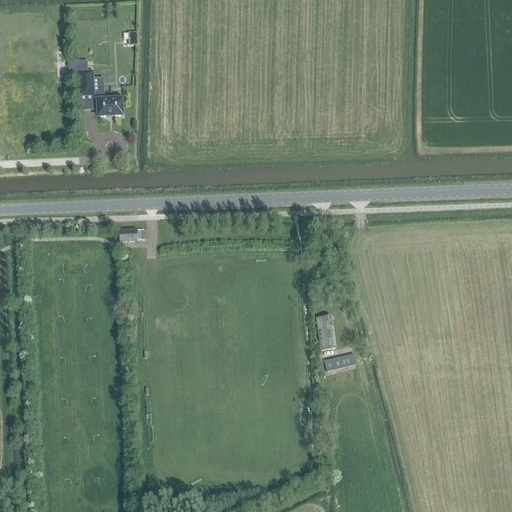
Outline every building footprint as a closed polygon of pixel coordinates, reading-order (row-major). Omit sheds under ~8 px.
[(92,73),(78,74),(79,97),(81,97),(82,97),(88,96),(88,97),(89,97),(89,96),(93,96),(92,73)] [(122,117),(121,106),(121,97),(112,97),(112,101),(97,102),(98,118),(106,118),(113,118),(113,117),(122,117)] [(136,231),(119,232),(120,243),(137,243),(137,242),(144,242),(143,231),(136,232),(136,231)] [(320,352),(321,352),(335,350),(331,318),(315,320),(319,345),(320,352)] [(324,362),(326,373),(356,366),(353,355),(324,362)]
